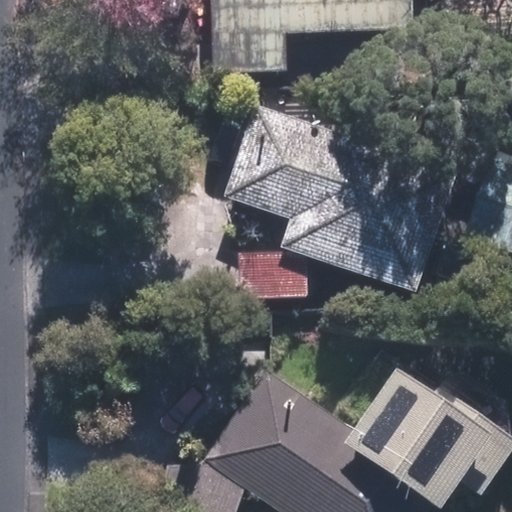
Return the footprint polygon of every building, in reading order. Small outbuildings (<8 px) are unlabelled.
[(413,0),(214,0),(218,74),(290,70),(288,37),(415,31),(413,0)] [(511,0),(445,0),(448,71),(511,68),(511,0)] [(294,222),(285,249),(422,294),(461,174),(260,108),(229,201),(294,222)] [(511,166),(494,161),(467,239),(511,253),(511,166)] [(511,435),(446,391),(441,398),(404,372),(361,435),(270,373),(209,462),(282,511),(432,511),(437,505),(448,511),(450,511),(489,456),(507,468),(511,460),(511,435)]
